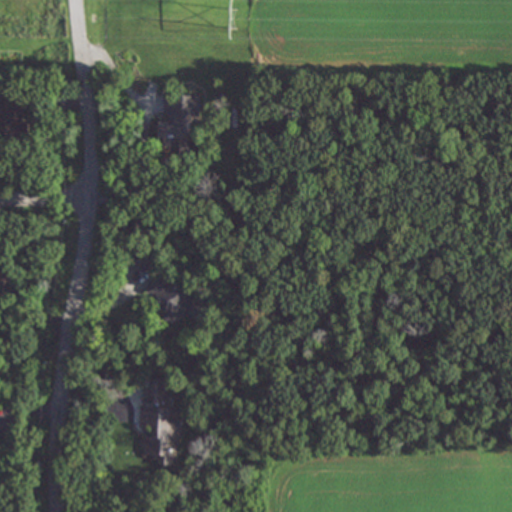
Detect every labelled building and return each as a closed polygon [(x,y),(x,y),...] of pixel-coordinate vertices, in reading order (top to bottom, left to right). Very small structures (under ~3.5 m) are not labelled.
[(161,95),(161,151),(190,151),(191,117),(199,118),(199,95),(161,95)] [(30,96),(0,96),(0,141),(29,142),(29,123),(21,123),(21,115),(30,115),(30,96)] [(14,276),(0,261),(0,304),(9,296),(1,288),(14,276)] [(170,289),(164,276),(147,283),(164,324),(197,311),(185,283),(170,289)] [(180,422),(168,421),(169,379),(143,379),(142,426),(152,426),(151,436),(141,436),(141,456),(157,456),(157,466),(179,466),(180,422)]
